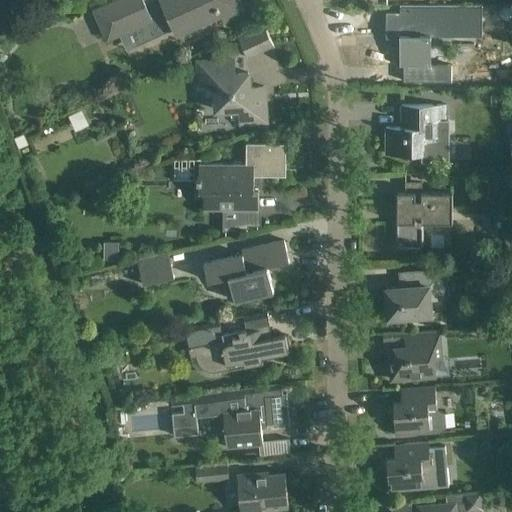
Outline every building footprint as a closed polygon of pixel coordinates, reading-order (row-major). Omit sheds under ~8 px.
[(244,11),(238,0),(117,0),(95,10),(107,37),(139,23),(147,40),(173,29),(175,33),(220,13),(223,21),(244,11)] [(511,8),(500,8),(500,17),(506,24),(511,23),(511,8)] [(477,13),(386,13),(386,37),(400,37),(400,66),(409,66),(409,81),(451,81),(451,69),(445,69),(442,65),(431,65),(431,35),(477,36),(477,13)] [(48,28),(45,21),(36,25),(39,32),(48,28)] [(273,46),(263,24),(237,36),(247,58),(273,46)] [(234,74),(233,60),(198,62),(200,87),(214,86),(216,110),(240,108),(241,123),(266,121),(264,86),(249,87),(248,73),(234,74)] [(439,129),(439,121),(447,121),(447,104),(401,105),(401,127),(386,127),(386,154),(424,154),(424,158),(446,158),(446,129),(439,129)] [(14,138),(19,148),(29,144),(24,133),(14,138)] [(286,144),(246,143),(245,164),(199,163),(198,189),(203,189),(203,210),(258,210),(259,176),(286,176),(286,144)] [(452,192),(397,192),(397,247),(421,247),(422,222),(452,222),(452,192)] [(289,262),(284,240),(265,244),(240,249),(241,253),(202,262),(206,280),(228,276),(234,301),(273,292),(268,267),(289,262)] [(104,242),(104,259),(119,259),(119,242),(104,242)] [(172,276),(167,251),(136,258),(141,283),(172,276)] [(443,297),(441,270),(414,272),(415,286),(385,288),(388,318),(430,315),(429,298),(443,297)] [(186,328),(190,347),(197,345),(199,357),(200,359),(201,359),(202,361),(205,363),(207,364),(208,365),(213,366),(218,366),(219,371),(263,362),(262,357),(289,351),(285,334),(272,337),(269,324),(221,334),(218,321),(186,328)] [(441,355),(439,330),(403,333),(404,347),(389,348),(391,379),(435,376),(434,356),(441,355)] [(283,393),(282,383),(193,395),(194,403),(170,406),(173,435),(198,432),(196,415),(223,413),(226,447),(263,444),(261,425),(289,423),(287,393),(283,393)] [(444,428),(443,413),(437,410),(435,386),(400,389),(402,402),(393,403),(396,435),(439,431),(444,428)] [(153,387),(143,389),(145,400),(154,399),(153,387)] [(395,458),(387,459),(390,491),(409,489),(423,488),(423,485),(439,484),(437,469),(447,468),(445,446),(429,448),(429,442),(419,443),(394,445),(395,458)] [(227,476),(226,461),(195,463),(196,480),(227,476)] [(240,511),(258,511),(272,511),(272,508),(288,507),(285,473),(265,475),(255,476),(255,472),(236,474),(240,511)] [(484,510),(482,492),(446,495),(447,503),(418,505),(418,511),(464,511),(465,511),(484,510)] [(411,506),(411,498),(390,500),(391,508),(411,506)]
